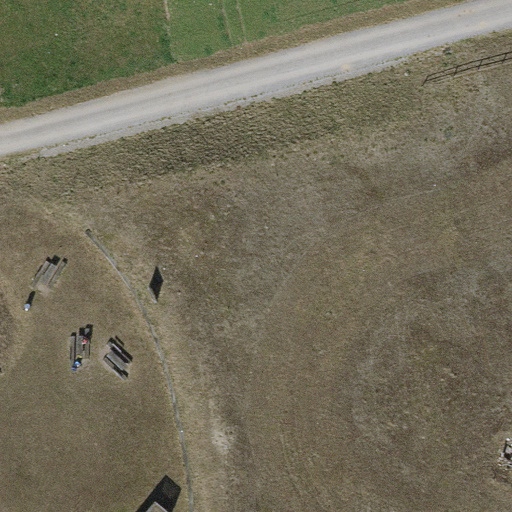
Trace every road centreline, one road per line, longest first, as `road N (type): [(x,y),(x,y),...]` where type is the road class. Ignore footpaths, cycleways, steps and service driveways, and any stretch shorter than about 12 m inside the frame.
road 1 (track): [(0,139),(511,11)]
road 2 (motorway): [(511,255),(0,367)]
road 3 (motorway): [(274,511),(511,462)]
